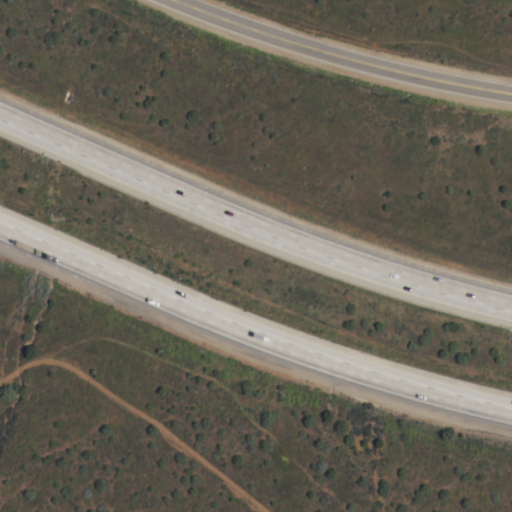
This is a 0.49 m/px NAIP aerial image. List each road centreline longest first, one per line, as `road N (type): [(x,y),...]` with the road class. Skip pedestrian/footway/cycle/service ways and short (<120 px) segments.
road 1 (motorway): [(511,307),(370,267),(0,119)]
road 2 (motorway): [(0,218),(254,327),(511,403)]
road 3 (primary): [(176,0),(381,62),(511,88)]
